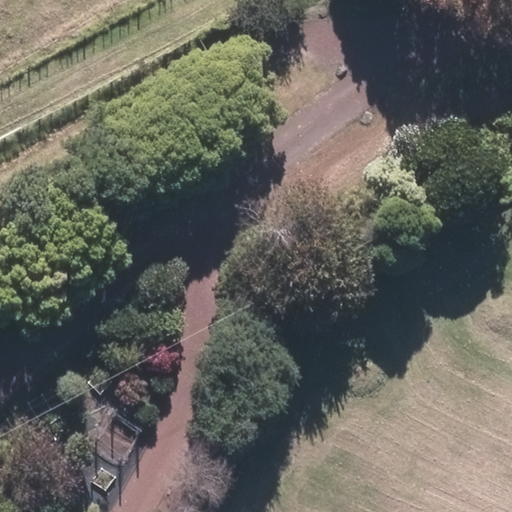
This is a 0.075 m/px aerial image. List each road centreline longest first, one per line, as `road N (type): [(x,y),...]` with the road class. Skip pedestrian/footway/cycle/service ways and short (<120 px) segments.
road 1 (track): [(101,297),(222,172),(462,0)]
road 2 (track): [(191,205),(202,379),(158,493),(143,511)]
road 3 (track): [(0,398),(101,297)]
